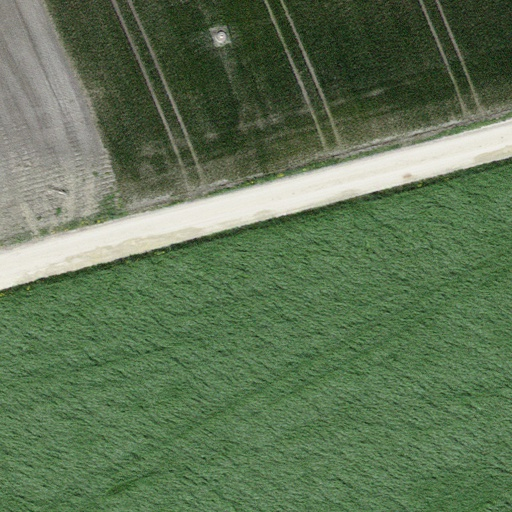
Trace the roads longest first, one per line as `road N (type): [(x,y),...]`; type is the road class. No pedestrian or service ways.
road 1 (motorway): [(511,263),(0,394)]
road 2 (track): [(511,135),(0,265)]
road 3 (motorway): [(80,511),(511,401)]
